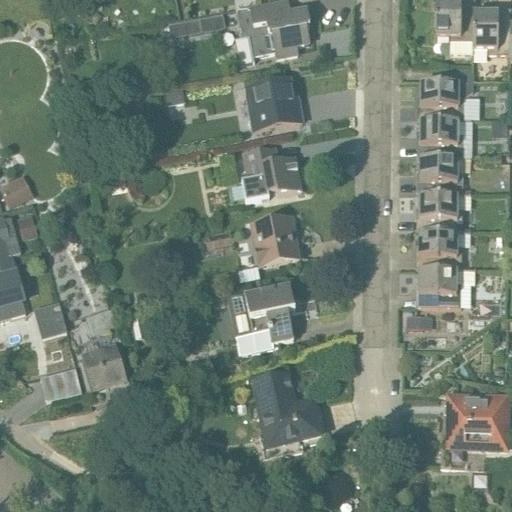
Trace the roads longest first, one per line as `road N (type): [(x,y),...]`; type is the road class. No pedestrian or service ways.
road 1 (residential): [(373,426),(379,0)]
road 2 (unclassified): [(138,511),(46,459),(0,415)]
